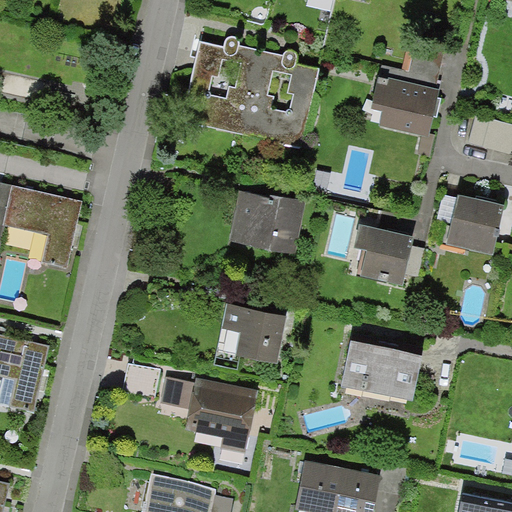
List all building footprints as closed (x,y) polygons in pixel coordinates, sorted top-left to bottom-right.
[(220,46),(197,41),(179,121),(302,151),(319,69),(297,64),(296,57),(293,51),(285,50),(280,55),(239,46),(236,38),(227,37),(222,39),(220,46)] [(445,50),(415,43),(407,78),(375,71),(367,109),(381,112),(378,126),(426,137),(445,50)] [(83,197),(0,178),(0,224),(0,223),(47,233),(40,266),(66,271),(83,197)] [(306,200),(239,187),(228,242),(295,255),(306,200)] [(499,204),(443,191),(438,214),(448,216),(442,241),(488,252),(499,204)] [(412,236),(355,223),(350,245),(362,248),(355,277),(400,288),(412,236)] [(283,314),(224,301),(218,328),(238,332),(233,354),(272,363),(283,314)] [(422,344),(348,330),(337,386),(412,400),(422,344)] [(47,344),(0,333),(0,377),(13,380),(7,408),(32,413),(47,344)] [(161,368),(126,361),(120,389),(158,397),(157,400),(186,406),(183,419),(225,428),(221,447),(245,451),(258,387),(191,374),(189,381),(160,375),(161,368)] [(377,472),(304,460),(296,505),(332,511),(331,511),(370,511),(373,492),(403,498),(408,468),(378,463),(377,472)] [(0,511),(4,511),(10,485),(0,482),(0,511)] [(213,496),(149,482),(142,511),(232,511),(233,506),(212,502),(213,496)] [(511,511),(511,506),(460,497),(456,511),(511,511)]
